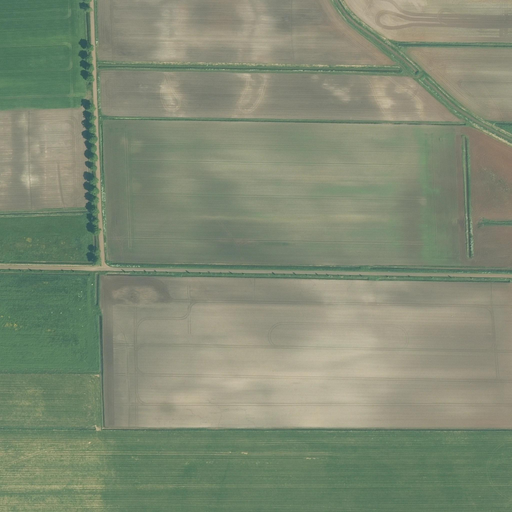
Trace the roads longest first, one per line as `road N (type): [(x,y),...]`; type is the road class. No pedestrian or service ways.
road 1 (unclassified): [(511,276),(102,269)]
road 2 (unclassified): [(91,0),(102,269)]
